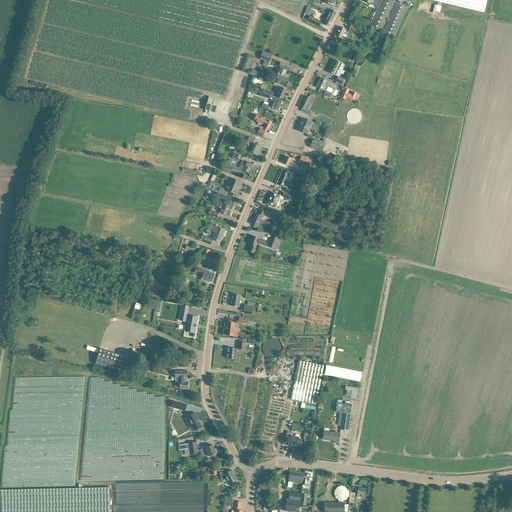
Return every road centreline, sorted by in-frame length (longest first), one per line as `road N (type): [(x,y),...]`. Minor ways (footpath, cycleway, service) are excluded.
road 1 (tertiary): [(250,473),(207,403),(212,315),(256,189),(346,0)]
road 2 (unclassified): [(511,475),(425,480),(287,463),(250,473)]
road 3 (track): [(328,37),(258,8),(222,120)]
road 4 (track): [(207,403),(65,368)]
